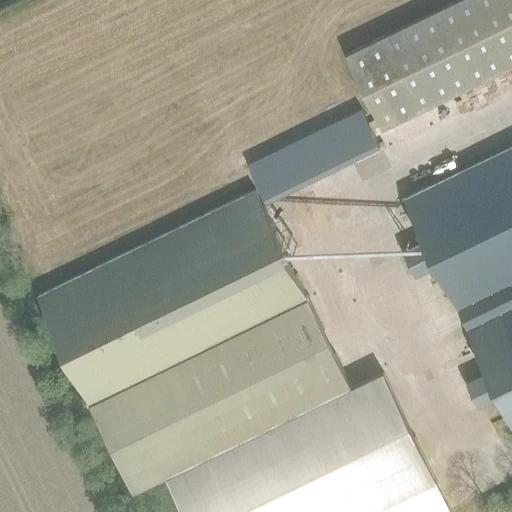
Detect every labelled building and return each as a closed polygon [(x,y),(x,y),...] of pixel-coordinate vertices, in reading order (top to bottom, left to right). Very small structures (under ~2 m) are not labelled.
[(384,129),(511,66),(511,0),(457,0),(348,53),(384,129)] [(268,203),(382,148),(363,109),(249,165),(268,203)] [(511,419),(511,147),(407,198),(427,239),(439,265),(470,329),(469,329),(489,372),(467,383),(479,407),(501,396),(511,419)] [(255,189),(36,296),(132,492),(351,386),(255,189)] [(427,239),(403,251),(415,276),(439,265),(427,239)] [(186,511),(453,511),(385,372),(169,477),(186,511)]
